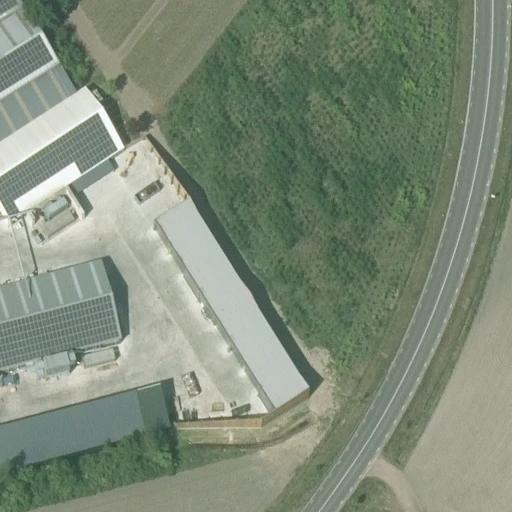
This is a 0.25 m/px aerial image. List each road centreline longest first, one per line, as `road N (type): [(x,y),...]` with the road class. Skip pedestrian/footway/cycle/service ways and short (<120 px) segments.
road 1 (secondary): [(318,511),(379,422),(431,313),(475,166),(490,0)]
road 2 (track): [(325,393),(288,358),(57,0)]
